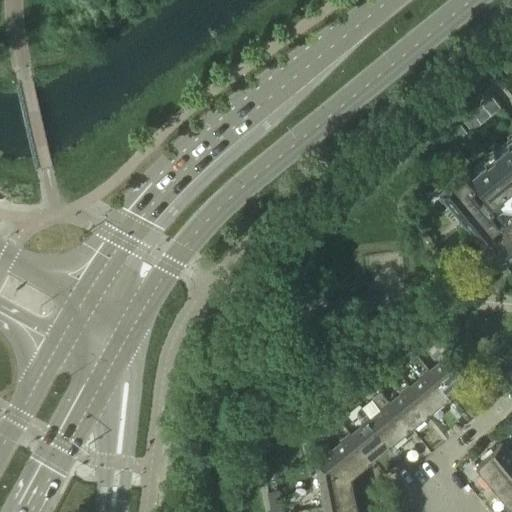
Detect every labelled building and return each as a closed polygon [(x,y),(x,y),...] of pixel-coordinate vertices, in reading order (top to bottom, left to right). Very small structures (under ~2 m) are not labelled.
[(511,52),(505,45),(495,54),(501,62),(511,53),(511,52)] [(492,95),(482,103),(491,114),(501,106),(492,95)] [(482,103),(472,111),(481,122),(491,114),(482,103)] [(472,111),(463,119),(472,130),(481,122),(472,111)] [(459,121),(448,131),(456,140),(467,131),(459,121)] [(488,154),(474,166),(494,190),(511,175),(511,134),(497,147),(499,149),(490,157),(488,154)] [(447,180),(442,185),(461,208),(463,206),(471,215),(469,217),(480,231),(504,212),(466,166),(447,180)] [(511,212),(480,239),(500,263),(511,252),(511,212)] [(414,328),(403,337),(409,345),(420,337),(414,328)] [(394,344),(383,353),(389,361),(400,352),(394,344)] [(440,361),(430,370),(449,394),(469,377),(448,351),(439,359),(440,361)] [(374,360),(363,368),(370,376),(380,368),(374,360)] [(420,377),(410,386),(429,410),(449,394),(430,370),(428,367),(419,375),(420,377)] [(351,379),(343,386),(349,394),(351,392),(361,384),(354,376),(351,379)] [(401,393),(390,402),(410,425),(429,410),(410,386),(408,383),(399,391),(401,393)] [(335,394),(324,403),(331,412),(342,403),(335,394)] [(381,409),(371,418),(390,441),(410,425),(390,402),(389,399),(380,407),(381,409)] [(315,410),(304,419),(311,428),(322,419),(315,410)] [(361,425),(351,434),(371,457),(390,441),(371,418),(369,415),(359,423),(361,425)] [(341,442),(330,450),(341,463),(338,470),(351,475),(351,473),(371,457),(351,434),(349,432),(339,440),(341,442)] [(502,442),(476,463),(492,484),(511,467),(511,459),(507,454),(510,452),(502,442)] [(325,444),(317,451),(322,457),(317,461),(323,493),(320,493),(322,505),(325,504),(356,498),(351,475),(338,470),(341,463),(330,450),(329,449),(325,444)] [(511,467),(492,484),(508,503),(511,500),(511,467)] [(278,490),(268,491),(270,505),(281,503),(278,490)] [(326,511),(358,511),(356,498),(325,504),(326,511)]
